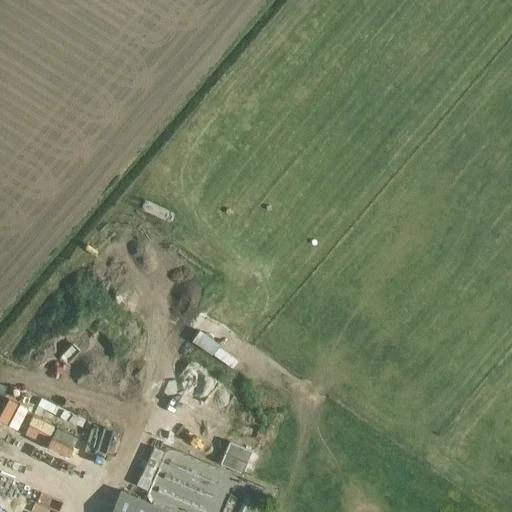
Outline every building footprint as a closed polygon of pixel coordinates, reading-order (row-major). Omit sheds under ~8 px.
[(205,335),(200,346),(219,354),(224,342),(205,335)] [(197,362),(183,382),(200,394),(214,375),(197,362)] [(221,425),(242,396),(224,382),(202,411),(221,425)] [(246,480),(255,466),(236,454),(227,469),(246,480)] [(180,508),(186,483),(165,478),(159,502),(180,508)] [(169,511),(144,501),(122,491),(113,511),(169,511)]
